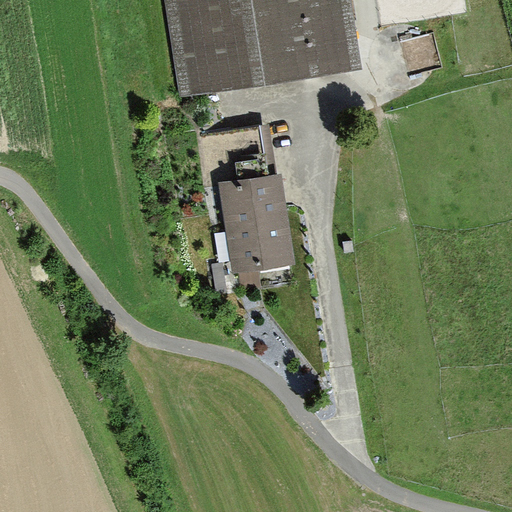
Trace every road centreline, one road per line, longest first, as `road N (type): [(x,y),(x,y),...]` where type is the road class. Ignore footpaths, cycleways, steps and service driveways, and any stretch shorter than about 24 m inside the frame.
road 1 (track): [(361,0),(368,78),(328,119),(319,166),(348,464)]
road 2 (track): [(348,464),(264,374),(139,333),(29,194),(0,173)]
